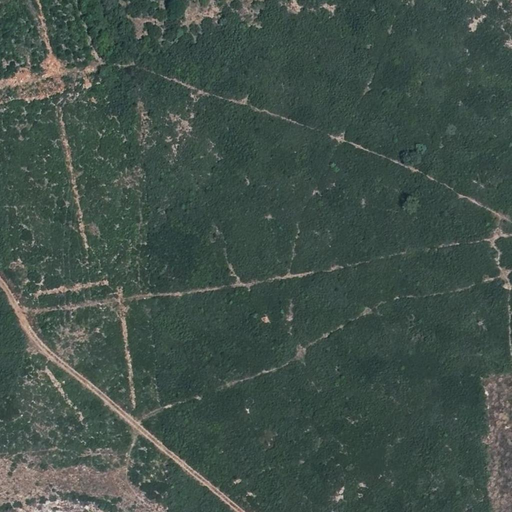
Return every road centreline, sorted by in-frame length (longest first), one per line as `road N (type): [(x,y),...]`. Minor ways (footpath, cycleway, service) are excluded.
road 1 (primary): [(36,0),(90,284),(102,408),(98,500)]
road 2 (track): [(17,311),(48,351),(237,511)]
